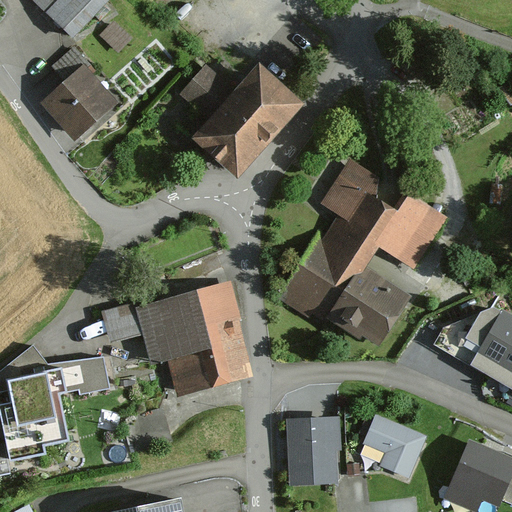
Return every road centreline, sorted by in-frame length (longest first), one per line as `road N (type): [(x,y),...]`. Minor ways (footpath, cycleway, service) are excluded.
road 1 (residential): [(0,76),(78,186),(117,219),(195,197),(252,201)]
road 2 (residential): [(511,426),(377,372),(255,379)]
road 3 (unclassified): [(252,201),(348,59),(360,0)]
road 4 (unclassified): [(255,379),(252,201)]
road 5 (unclassified): [(260,511),(255,379)]
